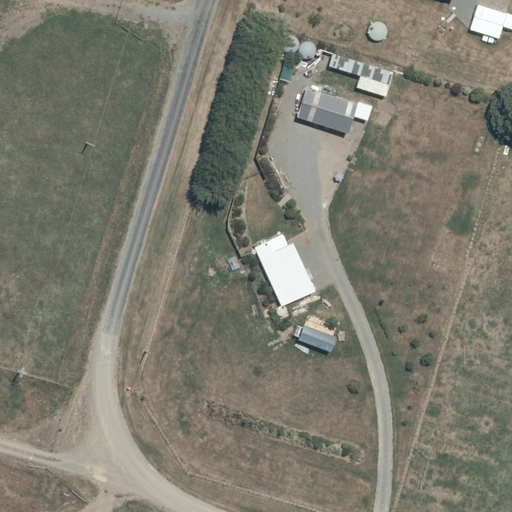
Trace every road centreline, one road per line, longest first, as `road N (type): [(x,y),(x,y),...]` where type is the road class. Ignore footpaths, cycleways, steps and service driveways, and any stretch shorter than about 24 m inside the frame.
road 1 (residential): [(211,0),(113,324),(104,388),(116,435)]
road 2 (residential): [(226,511),(146,468),(116,435)]
